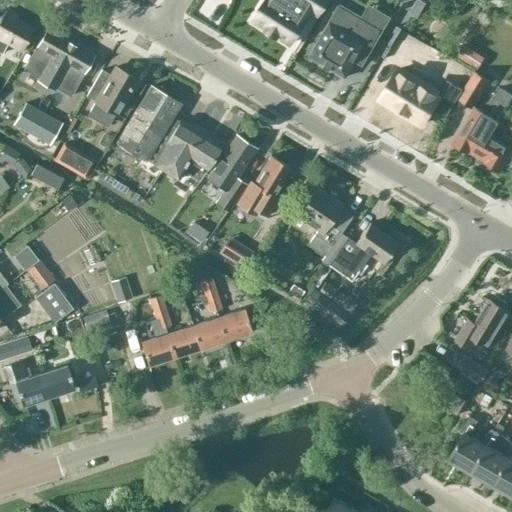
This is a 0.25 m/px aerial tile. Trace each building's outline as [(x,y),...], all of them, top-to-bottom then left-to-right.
[(267,0),(254,21),(255,21),(274,33),(273,33),(277,36),(277,35),(289,42),(289,43),(290,43),(311,9),(318,14),(326,0),(267,0)] [(340,4),(310,56),(325,64),(324,66),(325,66),(326,65),(330,68),(329,69),(330,69),(331,68),(346,77),(366,42),(373,46),(383,29),(340,4)] [(6,12),(0,20),(0,40),(8,45),(19,52),(33,29),(6,12)] [(48,29),(46,33),(25,70),(39,79),(38,81),(55,90),(56,88),(71,97),(95,55),(48,29)] [(401,34),(387,59),(400,67),(414,42),(401,34)] [(0,52),(3,54),(8,45),(0,40),(0,52)] [(101,69),(86,95),(97,101),(90,113),(110,124),(116,113),(117,114),(137,79),(116,67),(112,75),(101,69)] [(395,72),(380,98),(423,124),(433,107),(439,97),(440,95),(397,69),(395,72)] [(458,101),(459,100),(472,108),(490,80),(476,71),(460,95),(457,100),(458,101)] [(190,159),(206,168),(220,145),(172,116),(179,104),(150,87),(116,144),(177,180),(190,159)] [(498,121),(505,109),(511,96),(511,93),(499,87),(484,113),(474,107),(453,143),(477,157),(498,121)] [(27,104),(16,125),(53,146),(65,125),(27,104)] [(511,113),(505,109),(498,121),(477,157),(500,170),(511,150),(511,147),(499,140),(507,126),(511,128),(511,113)] [(236,176),(256,147),(236,134),(207,177),(224,189),(215,202),(227,210),(246,183),(236,176)] [(95,161),(66,143),(57,157),(87,175),(95,161)] [(264,220),(278,198),(274,196),(292,168),(270,155),(253,183),(250,181),(236,202),(264,220)] [(308,244),(325,256),(341,233),(352,217),(341,209),(344,204),(317,186),(297,215),(318,230),(308,244)] [(355,243),(341,233),(325,256),(322,261),(352,282),(371,255),(384,264),(398,243),(369,223),(355,243)] [(227,241),(220,252),(243,267),(253,253),(242,246),(240,250),(227,241)] [(39,261),(28,269),(42,289),(54,280),(39,261)] [(127,276),(112,280),(120,301),(134,296),(127,276)] [(209,312),(222,308),(212,278),(200,281),(209,312)] [(49,314),(68,300),(55,282),(36,297),(49,314)] [(341,307),(318,292),(309,304),(331,320),(341,307)] [(159,328),(171,324),(161,294),(149,298),(159,328)] [(494,301),(491,300),(477,323),(469,318),(457,339),(462,342),(471,347),(477,337),(489,345),(510,311),(507,309),(509,306),(509,303),(499,297),(496,298),(494,301)] [(0,319),(1,319),(19,305),(14,298),(0,308),(0,319)] [(245,308),(218,316),(225,340),(253,331),(245,308)] [(107,315),(84,323),(88,335),(112,327),(107,315)] [(201,348),(225,340),(218,316),(193,324),(201,348)] [(193,324),(167,333),(174,356),(201,348),(193,324)] [(84,328),(73,331),(80,354),(92,350),(84,328)] [(167,333),(141,341),(148,364),(174,356),(167,333)] [(8,342),(11,353),(32,346),(29,336),(8,342)] [(466,355),(459,366),(481,379),(488,368),(466,355)] [(16,382),(23,405),(50,397),(42,373),(27,378),(21,361),(16,362),(4,366),(10,384),(16,382)] [(68,364),(42,373),(50,397),(76,388),(68,364)] [(94,376),(77,382),(80,392),(98,386),(94,376)] [(453,391),(444,406),(458,414),(467,399),(453,391)] [(464,433),(449,459),(472,472),(488,446),(484,443),(470,435),(478,421),(470,416),(461,432),(464,433)] [(492,429),(484,443),(488,446),(472,472),(494,485),(509,458),(505,456),(492,448),(500,434),(492,429)] [(511,443),(505,456),(509,458),(494,485),(511,495),(511,443)] [(325,511),(354,511),(356,509),(335,497),(325,511)]
